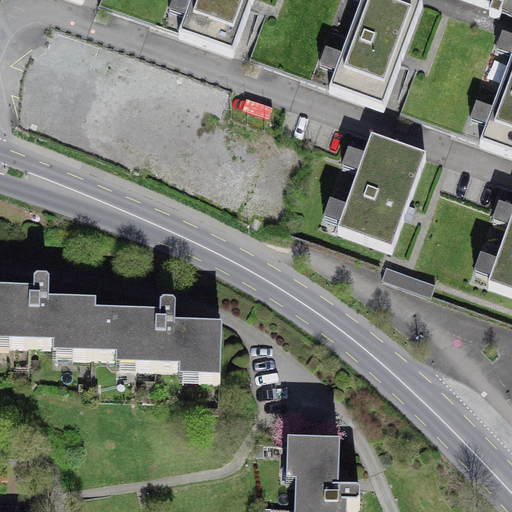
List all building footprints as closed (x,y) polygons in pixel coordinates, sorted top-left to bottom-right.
[(45,0),(70,9),(73,0),(45,0)] [(221,64),(245,0),(184,0),(181,9),(165,4),(159,20),(175,27),(169,44),(221,64)] [(381,114),(422,5),(408,0),(354,0),(363,3),(341,60),(326,54),(319,71),(335,77),(329,94),(381,114)] [(511,18),(511,0),(458,0),(486,10),(484,15),(496,19),(498,13),(511,18)] [(511,162),(511,37),(505,35),(498,53),(511,58),(511,61),(492,115),(476,109),(470,126),(486,132),(479,150),(511,162)] [(388,258),(424,163),(370,142),(362,163),(347,157),(340,174),(356,180),(343,214),(328,209),(321,226),(338,233),(336,238),(388,258)] [(511,301),(511,215),(500,211),(493,227),(509,233),(496,268),(481,262),(474,280),(491,286),(489,292),(511,301)] [(94,321),(95,321),(96,311),(49,310),(49,290),(46,287),(42,287),(37,287),(34,290),(33,299),(0,298),(0,340),(10,341),(10,351),(73,353),(73,362),(93,363),(94,321)] [(94,321),(93,363),(136,364),(136,374),(199,376),(199,386),(220,386),(222,334),(175,333),(176,314),(173,311),(168,311),(163,310),(160,313),(160,323),(95,321),(94,321)] [(357,511),(360,510),(360,500),(357,497),(338,497),(338,489),(339,450),(288,448),(287,469),(297,469),(295,511),(357,511)]
